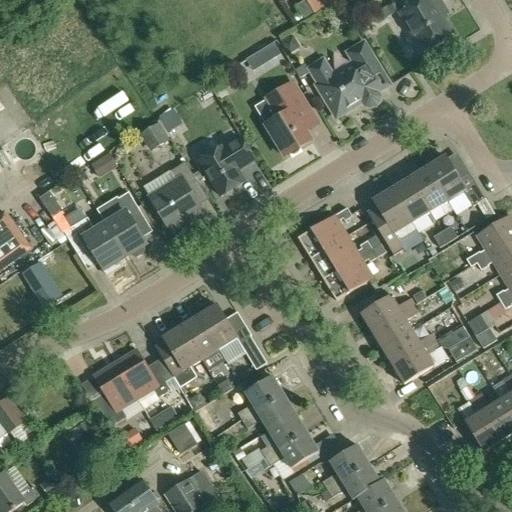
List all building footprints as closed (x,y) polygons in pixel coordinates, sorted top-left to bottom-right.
[(311,0),(316,11),(342,0),(311,0)] [(426,0),(405,13),(402,15),(415,36),(425,53),(455,34),(445,18),(439,9),(444,6),(440,0),(426,0)] [(396,5),(388,10),(393,17),(400,12),(403,10),(399,4),(396,5)] [(393,85),(385,72),(366,43),(354,51),(360,60),(335,76),(325,61),(310,70),(323,90),(321,91),(336,116),(355,104),(357,108),(364,104),(367,107),(373,108),(378,106),(382,101),(382,92),(393,85)] [(273,44),(263,51),(270,61),(280,55),(273,44)] [(304,65),(296,70),(301,78),(309,73),(304,65)] [(117,101),(105,82),(62,109),(74,127),(117,101)] [(286,157),(313,141),(308,133),(321,125),(295,84),(269,100),(281,118),(267,127),(286,157)] [(173,112),(161,120),(169,132),(181,124),(173,112)] [(159,124),(143,134),(154,151),(169,141),(159,124)] [(223,197),(247,182),(240,171),(257,161),(242,138),(226,148),(225,146),(201,161),(223,197)] [(103,178),(120,167),(112,154),(95,165),(103,178)] [(447,157),(429,168),(450,202),(465,193),(474,208),(486,200),(471,174),(461,180),(447,157)] [(178,182),(152,198),(172,230),(202,211),(200,206),(188,188),(199,181),(204,178),(200,172),(195,175),(187,162),(172,172),(178,182)] [(450,202),(429,168),(411,179),(431,214),(441,208),(446,215),(453,211),(448,203),(450,202)] [(431,214),(411,179),(394,190),(415,224),(431,214)] [(415,224),(394,190),(375,201),(389,225),(380,231),(396,256),(406,250),(401,242),(409,237),(405,230),(415,224)] [(109,205),(99,212),(107,224),(126,257),(132,253),(134,256),(137,257),(145,252),(145,249),(144,246),(147,244),(144,238),(133,222),(144,215),(130,192),(118,200),(109,205)] [(40,200),(53,220),(63,213),(50,193),(40,200)] [(348,210),(337,216),(300,238),(313,259),(349,237),(340,222),(344,220),(345,223),(353,218),(348,210)] [(0,271),(30,250),(5,214),(0,217),(0,219),(0,220),(0,271)] [(478,237),(486,250),(481,253),(480,252),(467,260),(471,268),(477,264),(490,256),(511,242),(511,219),(510,216),(478,237)] [(71,229),(64,233),(76,253),(88,245),(98,263),(107,277),(121,268),(118,262),(126,257),(107,224),(97,230),(89,218),(71,229)] [(452,227),(443,233),(450,244),(459,238),(452,227)] [(450,244),(443,233),(435,238),(442,249),(450,244)] [(359,252),(349,237),(313,259),(326,280),(362,258),(373,251),(368,242),(360,247),(361,250),(359,252)] [(511,242),(490,256),(477,264),(482,272),(489,267),(489,266),(494,262),(502,275),(511,269),(511,242)] [(373,251),(362,258),(326,280),(339,301),(375,279),(365,263),(368,261),(370,264),(378,259),(373,251)] [(511,296),(511,269),(502,275),(511,289),(505,292),(504,291),(497,296),(501,303),(511,296)] [(55,285),(36,297),(43,309),(63,297),(55,285)] [(511,296),(501,303),(506,310),(511,306),(511,305),(511,296)] [(392,297),(383,302),(363,315),(373,333),(416,307),(411,300),(398,308),(392,297)] [(218,305),(200,316),(221,350),(239,339),(218,305)] [(420,314),(416,307),(373,333),(384,350),(413,332),(407,321),(420,314)] [(490,329),(482,315),(468,324),(476,338),(490,329)] [(200,316),(182,327),(203,361),(221,350),(200,316)] [(195,380),(188,370),(203,361),(182,327),(165,337),(167,341),(155,348),(174,379),(175,378),(181,388),(195,380)] [(448,349),(456,362),(476,350),(463,327),(453,333),(459,343),(448,349)] [(497,341),(490,329),(476,338),(483,350),(497,341)] [(413,332),(384,350),(395,368),(437,341),(433,335),(420,343),(413,332)] [(250,337),(240,343),(257,371),(268,365),(250,337)] [(441,348),(437,341),(395,368),(405,386),(435,368),(428,356),(441,348)] [(160,386),(149,367),(138,350),(116,363),(146,412),(162,402),(160,399),(172,391),(167,382),(160,386)] [(116,363),(95,376),(117,412),(110,416),(116,425),(128,418),(130,421),(144,411),(145,412),(146,412),(116,363)] [(243,423),(285,397),(274,378),(246,395),(253,406),(238,415),(243,423)] [(511,381),(510,378),(504,382),(511,395),(501,402),(511,420),(511,381)] [(235,388),(230,379),(218,386),(223,395),(235,388)] [(463,379),(456,383),(458,385),(457,386),(461,392),(460,392),(467,403),(475,398),(463,379)] [(511,435),(511,420),(501,402),(491,408),(483,395),(476,400),(502,442),(511,435)] [(0,404),(0,440),(8,435),(9,437),(29,422),(11,396),(0,404)] [(285,397),(243,423),(248,431),(263,422),(269,433),(297,416),(285,397)] [(502,442),(476,400),(469,404),(477,416),(466,423),(484,453),(502,442)] [(172,408),(162,414),(169,426),(179,419),(172,408)] [(308,435),(297,416),(269,433),(276,444),(262,453),(265,459),(266,460),(308,435)] [(173,437),(184,453),(200,443),(188,426),(173,437)] [(320,454),(308,435),(266,460),(265,459),(245,471),(254,484),(257,482),(255,478),(285,459),(292,470),(310,459),(320,454)] [(327,491),(369,466),(358,447),(330,464),(337,475),(322,484),(327,491)] [(381,484),(369,466),(327,491),(332,500),(347,490),(354,502),(386,482),(385,481),(381,484)] [(50,498),(59,492),(63,488),(57,480),(62,477),(54,467),(44,475),(49,480),(41,486),(50,498)] [(15,470),(6,476),(5,475),(0,478),(0,508),(2,511),(12,511),(25,503),(27,507),(41,497),(34,487),(30,490),(15,470)] [(189,479),(165,495),(175,511),(195,511),(206,505),(216,499),(200,472),(189,479)] [(142,481),(109,503),(115,511),(159,511),(157,508),(159,506),(142,481)] [(386,482),(354,502),(358,499),(365,510),(360,511),(378,511),(397,501),(386,482)] [(403,511),(397,501),(378,511),(403,511)]
